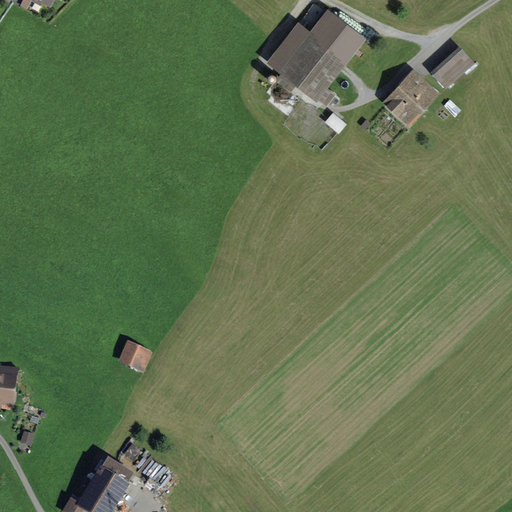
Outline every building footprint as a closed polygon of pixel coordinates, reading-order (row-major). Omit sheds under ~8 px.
[(311,36),(284,70),(326,103),(333,94),(322,86),(342,60),(311,36)] [(460,49),(434,72),(445,85),(472,61),(460,49)] [(403,82),(405,83),(387,104),(400,116),(404,113),(409,117),(434,90),(421,79),(419,81),(409,72),(404,77),(406,78),(403,82)] [(339,132),(347,123),(334,111),(326,120),(339,132)] [(130,346),(122,361),(139,370),(143,362),(146,364),(150,355),(130,346)] [(0,366),(0,404),(5,405),(4,408),(10,409),(14,381),(17,381),(18,369),(0,366)] [(80,511),(83,508),(90,511),(110,511),(133,475),(108,460),(80,505),(70,500),(63,510),(66,511),(80,511)]
